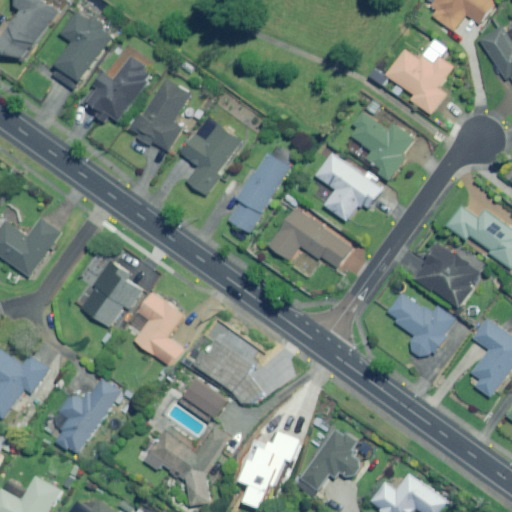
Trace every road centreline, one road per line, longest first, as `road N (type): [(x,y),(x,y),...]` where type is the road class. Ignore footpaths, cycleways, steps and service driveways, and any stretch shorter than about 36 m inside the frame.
road 1 (tertiary): [(0,116),(320,345)]
road 2 (residential): [(320,345),(458,156),(480,139)]
road 3 (tertiary): [(320,345),(511,482)]
